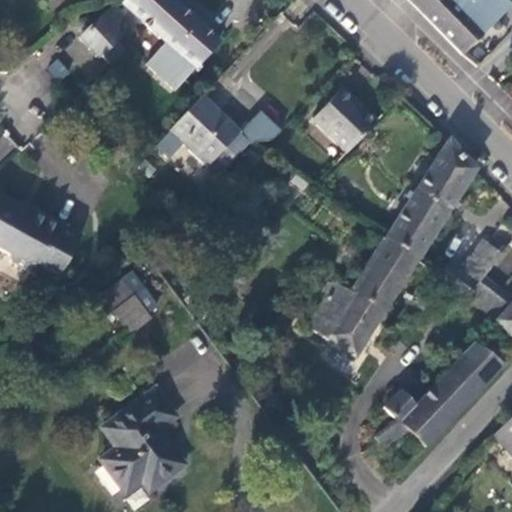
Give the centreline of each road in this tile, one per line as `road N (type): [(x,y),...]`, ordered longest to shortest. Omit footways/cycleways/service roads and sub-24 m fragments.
road 1 (residential): [(344,0),(511,159)]
road 2 (residential): [(385,511),(511,383)]
